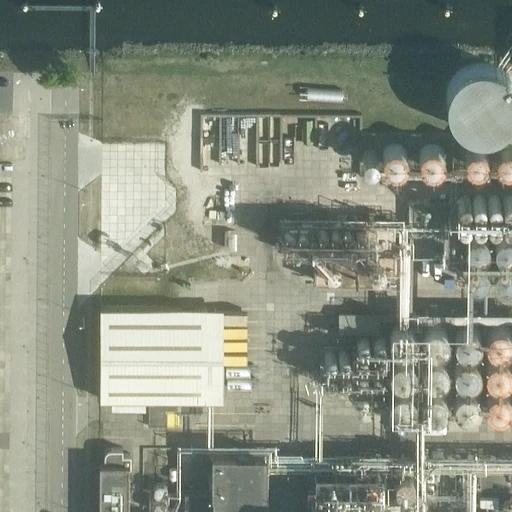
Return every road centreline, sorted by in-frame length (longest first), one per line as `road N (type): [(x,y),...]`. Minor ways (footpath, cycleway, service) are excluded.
road 1 (unclassified): [(63,511),(74,57)]
road 2 (unknown): [(292,511),(295,427),(511,431)]
